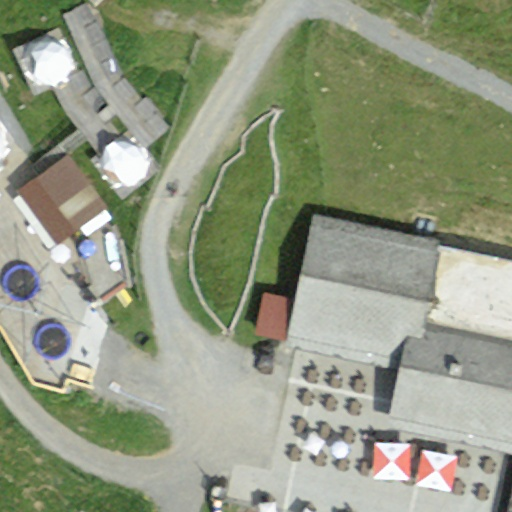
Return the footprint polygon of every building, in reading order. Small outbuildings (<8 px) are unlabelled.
[(179,0),(212,15),(219,0),(179,0)] [(50,18),(0,42),(0,61),(11,82),(68,54),(50,18)] [(89,380),(129,280),(104,205),(68,230),(35,182),(15,141),(0,157),(0,319),(34,371),(61,382),(66,371),(89,380)] [(35,182),(68,230),(104,205),(70,157),(35,182)] [(511,511),(511,250),(438,235),(437,242),(320,216),(304,292),(264,283),(255,325),(294,333),(291,346),(401,370),(389,421),(511,447),(511,511)] [(511,511),(511,447),(389,421),(401,370),(291,346),(263,464),(233,457),(227,484),(356,511),(511,511)]
